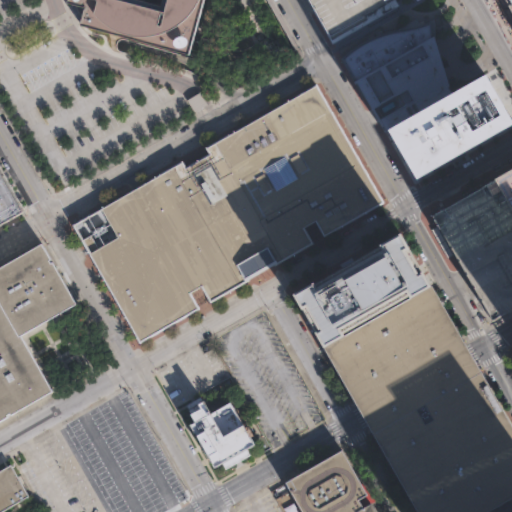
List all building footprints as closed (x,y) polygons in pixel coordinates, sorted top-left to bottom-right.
[(203,0),(189,54),(79,24),(84,8),(65,3),(65,0),(203,0)] [(399,0),(401,2),(331,42),(308,0),(399,0)] [(511,0),(511,23),(498,0),(511,0)] [(447,90),(429,29),(415,12),(340,57),(381,126),(447,90)] [(482,70),(511,123),(411,179),(381,126),(447,90),(482,70)] [(326,103),(357,158),(381,199),(323,233),(314,218),(302,225),(311,240),(260,270),(209,299),(200,284),(186,291),(195,306),(137,340),(69,223),(180,159),(184,166),(209,152),(205,146),(314,82),(326,103)] [(206,104),(200,92),(187,100),(194,111),(206,104)] [(511,165),(511,218),(489,179),(511,165)] [(0,177),(19,212),(0,222),(0,177)] [(427,215),(489,179),(511,218),(511,307),(488,321),(463,278),(427,215)] [(396,232),(427,284),(317,344),(287,293),(396,232)] [(52,389),(0,417),(0,266),(39,244),(73,303),(21,333),(52,389)] [(511,493),(480,511),(412,511),(317,344),(427,284),(430,283),(511,426),(511,493)] [(205,402),(212,413),(230,402),(254,444),(215,467),(190,424),(195,421),(191,414),(202,408),(200,405),(205,402)] [(365,497),(370,506),(374,505),(377,511),(306,511),(290,482),(344,452),(369,495),(365,497)] [(0,511),(0,468),(9,463),(27,496),(0,511)]
